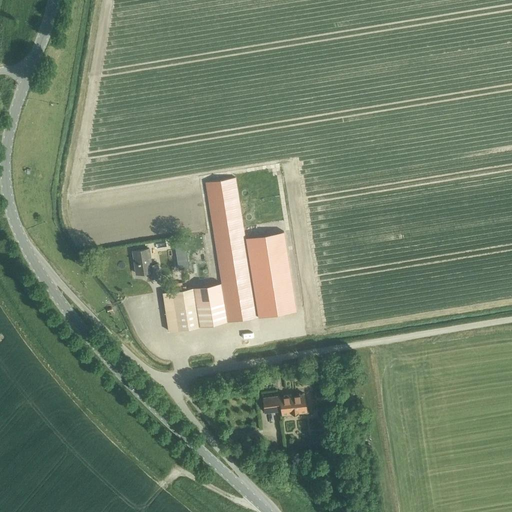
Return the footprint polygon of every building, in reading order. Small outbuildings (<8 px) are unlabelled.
[(235,177),(206,181),(206,182),(222,282),(228,321),(257,317),(243,227),(235,177)] [(284,231),(246,237),(259,316),(296,310),(284,231)] [(187,246),(176,248),(180,269),(191,268),(187,246)] [(136,273),(148,271),(149,277),(159,275),(157,263),(151,264),(149,248),(132,251),(136,273)] [(192,286),(198,326),(228,321),(222,282),(199,285),(192,286)] [(192,286),(162,291),(168,331),(198,326),(192,286)] [(125,296),(136,321),(143,318),(133,293),(125,296)] [(279,396),(279,395),(262,397),(264,412),(281,410),(281,413),(306,410),(303,392),(279,396)]
